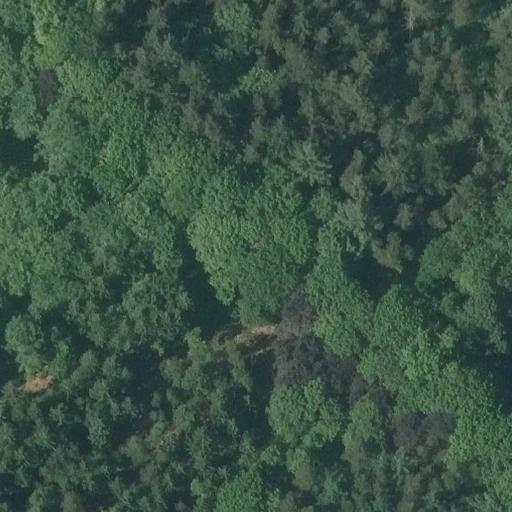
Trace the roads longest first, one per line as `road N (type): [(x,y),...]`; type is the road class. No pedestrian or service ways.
road 1 (track): [(511,485),(0,50)]
road 2 (track): [(511,208),(230,511)]
